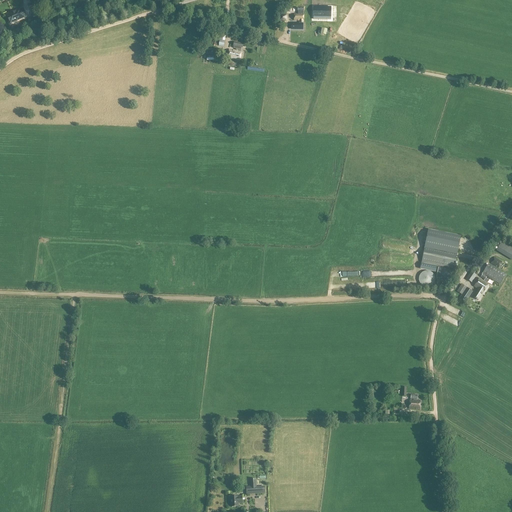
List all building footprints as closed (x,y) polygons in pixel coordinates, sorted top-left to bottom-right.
[(299,21),(299,23),(303,23),(303,21),(304,15),(303,15),(303,11),(304,11),(304,7),(297,7),(297,11),(298,11),(298,15),(294,15),(294,21),(299,21)] [(20,9),(20,8),(5,15),(10,25),(28,17),(24,8),(20,9)] [(330,20),(331,8),(314,8),(314,19),(330,20)] [(226,34),(219,33),(218,40),(220,41),(219,47),(224,47),(226,34)] [(229,50),(227,58),(240,61),(242,53),(229,50)] [(422,262),(454,269),(460,236),(428,229),(425,246),(422,262)] [(511,247),(502,242),(497,251),(511,260),(511,247)] [(502,262),(494,257),(490,263),(498,268),(502,262)] [(488,263),(482,274),(482,275),(481,278),(485,280),(487,277),(485,276),(485,275),(500,285),(507,275),(488,263)] [(422,264),(421,269),(436,272),(437,267),(422,264)] [(454,271),(439,267),(437,277),(452,280),(454,271)] [(422,284),(424,286),(426,287),(429,287),(432,286),(434,285),(436,283),(436,280),(436,277),(435,274),(433,273),(430,271),(428,271),(425,272),(423,273),(421,276),(420,278),(420,281),(422,284)] [(477,275),(471,272),(466,279),(472,283),(477,275)] [(474,287),(478,289),(473,297),(478,300),(488,284),(479,279),(474,287)] [(462,295),(460,298),(466,302),(473,291),(462,284),(457,291),(462,295)] [(457,326),(459,323),(444,315),(443,319),(457,326)] [(410,399),(409,408),(420,409),(420,401),(417,400),(417,395),(411,395),(411,399),(410,399)] [(246,495),(265,494),(265,486),(257,487),(256,479),(250,479),(251,487),(246,487),(246,495)] [(232,507),(239,507),(239,503),(243,503),(243,497),(239,497),(232,497),(232,507)]
